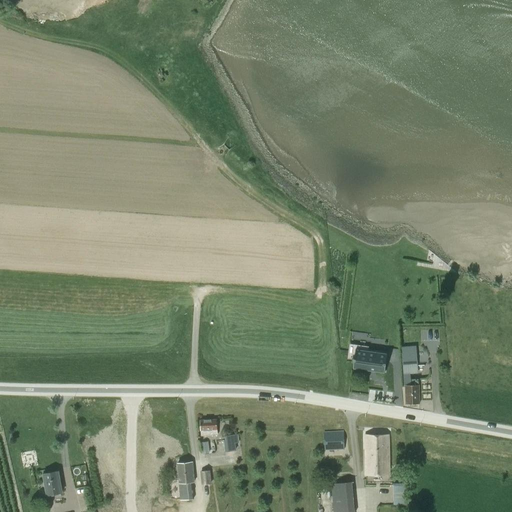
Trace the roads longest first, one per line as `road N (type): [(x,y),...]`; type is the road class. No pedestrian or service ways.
road 1 (track): [(0,17),(84,43),(131,68),(275,208),(314,234),(321,253),(316,298),(207,288),(197,302)]
road 2 (tertiary): [(511,433),(257,391),(0,389)]
